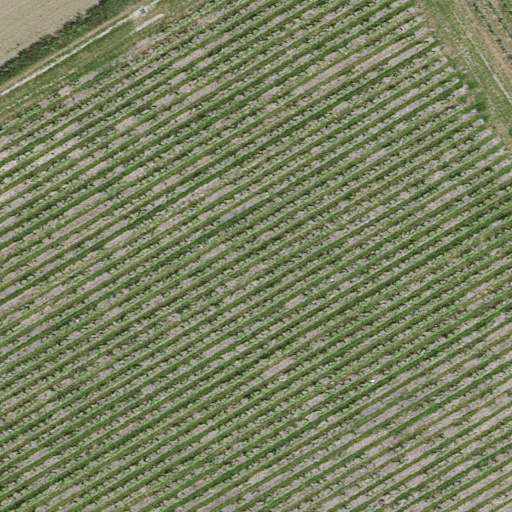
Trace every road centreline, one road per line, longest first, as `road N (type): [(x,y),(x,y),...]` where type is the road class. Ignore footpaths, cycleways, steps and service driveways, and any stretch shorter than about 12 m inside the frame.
road 1 (track): [(168,0),(0,99)]
road 2 (track): [(511,104),(445,0)]
